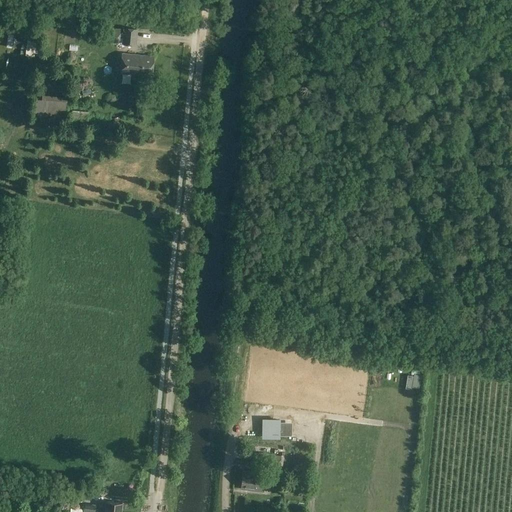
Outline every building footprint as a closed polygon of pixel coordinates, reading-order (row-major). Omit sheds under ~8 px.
[(103,28),(102,41),(118,42),(119,30),(103,28)] [(137,30),(124,29),(122,44),(136,45),(137,30)] [(26,51),(25,55),(34,56),(36,39),(27,38),(26,51)] [(120,73),(152,75),(153,57),(122,54),(120,73)] [(67,97),(42,95),(42,99),(34,98),(32,117),(40,118),(41,116),(64,119),(67,97)] [(88,112),(72,111),(71,120),(88,121),(88,112)] [(278,420),(263,420),(263,433),(278,433),(278,420)] [(257,464),(267,465),(266,468),(279,469),(280,466),(283,467),(284,456),(282,455),(283,450),(259,447),(257,464)] [(241,490),(262,492),(264,474),(243,472),(241,490)] [(92,492),(82,491),(81,499),(91,500),(92,492)] [(98,506),(98,511),(111,511),(121,511),(122,503),(106,501),(105,507),(102,506),(98,506)]
